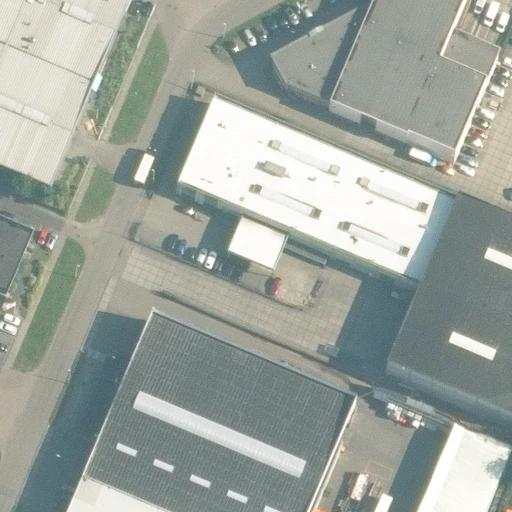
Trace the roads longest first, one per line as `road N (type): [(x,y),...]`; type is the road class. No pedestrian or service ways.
road 1 (unclassified): [(0,498),(192,43),(255,0)]
road 2 (unknown): [(383,511),(408,441),(400,412),(373,389),(97,267)]
